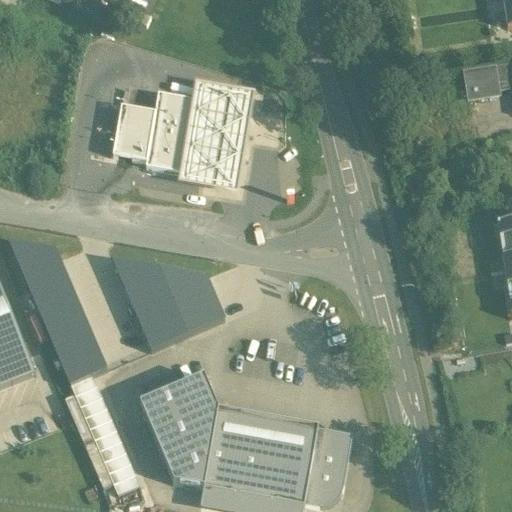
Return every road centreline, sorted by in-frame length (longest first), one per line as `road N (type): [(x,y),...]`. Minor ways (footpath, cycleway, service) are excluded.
road 1 (residential): [(0,210),(283,255),(362,247)]
road 2 (tertiary): [(427,511),(362,247)]
road 3 (tertiary): [(362,247),(302,0)]
